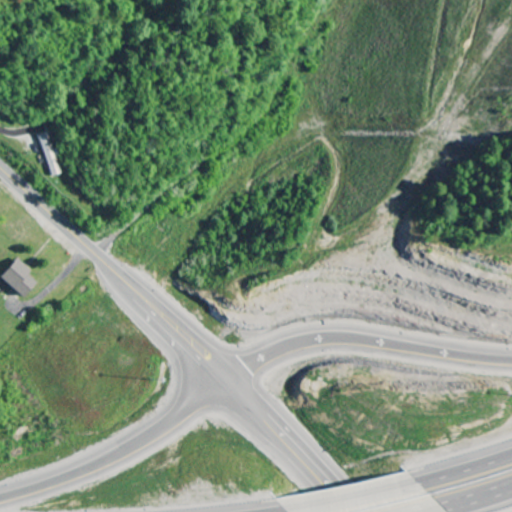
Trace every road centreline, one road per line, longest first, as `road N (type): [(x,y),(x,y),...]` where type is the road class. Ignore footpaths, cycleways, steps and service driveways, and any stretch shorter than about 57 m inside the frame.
road 1 (secondary): [(349,511),(0,169)]
road 2 (motorway): [(511,363),(342,339),(289,350),(223,380)]
road 3 (motorway): [(223,380),(127,452),(54,487),(0,500)]
road 4 (motorway): [(419,482),(282,510)]
